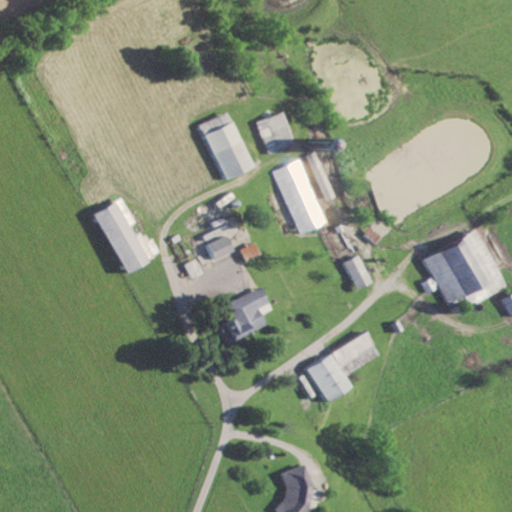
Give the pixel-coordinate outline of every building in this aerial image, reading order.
[(223,111),(196,123),(220,179),(247,167),(223,111)] [(252,121),(264,152),(289,143),(277,111),(252,121)] [(297,233),(323,223),(297,159),(272,169),(297,233)] [(88,213),(120,272),(157,253),(149,237),(143,240),(138,231),(129,236),(124,226),(131,223),(118,197),(88,213)] [(502,288),(473,230),(420,256),(444,303),(461,294),(467,305),(502,288)] [(204,244),(211,259),(230,251),(223,235),(204,244)] [(256,255),(251,242),(236,248),(241,261),(256,255)] [(367,282),(355,254),(340,260),(352,289),(367,282)] [(199,273),(194,259),(182,263),(187,278),(199,273)] [(223,302),(231,318),(216,325),(224,342),(262,325),(257,314),(268,309),(257,286),(223,302)] [(511,290),(498,299),(508,317),(511,314),(511,290)] [(371,345),(363,331),(329,351),(344,375),(357,367),(351,357),(371,345)] [(347,387),(327,354),(303,368),(324,401),(347,387)] [(275,474),(285,500),(275,504),(277,511),(311,511),(313,511),(295,465),(275,474)]
